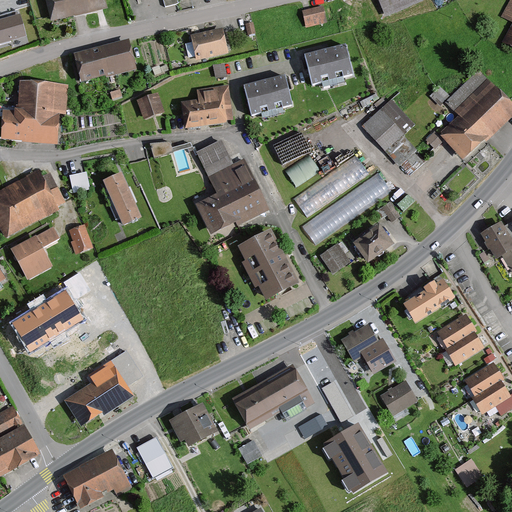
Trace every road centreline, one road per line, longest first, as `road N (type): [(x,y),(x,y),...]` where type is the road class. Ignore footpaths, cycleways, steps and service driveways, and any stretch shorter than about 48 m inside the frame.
road 1 (residential): [(0,153),(58,155),(155,137),(236,136),(329,314)]
road 2 (primary): [(58,467),(329,314)]
road 3 (residential): [(0,70),(60,48),(270,0)]
road 4 (primary): [(329,314),(418,255),(511,160)]
